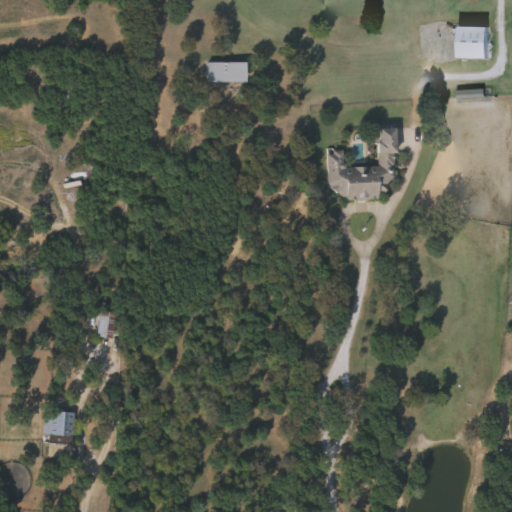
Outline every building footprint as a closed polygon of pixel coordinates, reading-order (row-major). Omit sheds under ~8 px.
[(487,28),(487,60),(458,60),(458,28),(487,28)] [(246,64),(246,85),(206,85),(206,64),(246,64)] [(344,169),(377,168),(376,128),(394,128),(395,182),(386,183),(386,199),(367,199),(367,218),(358,218),(358,198),(329,199),(328,154),(343,153),(344,169)] [(113,315),(111,341),(95,340),(97,313),(113,315)] [(73,414),(73,439),(43,439),(43,414),(73,414)]
